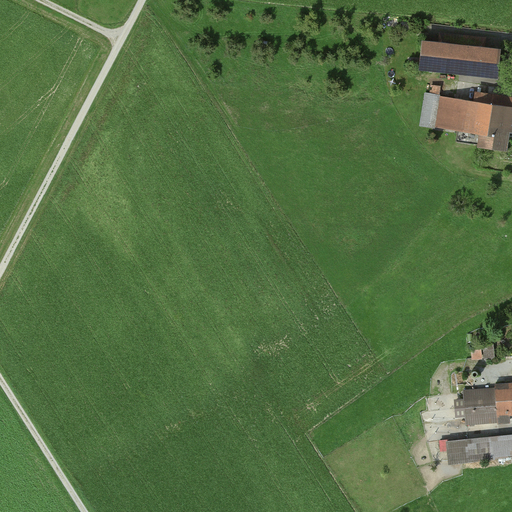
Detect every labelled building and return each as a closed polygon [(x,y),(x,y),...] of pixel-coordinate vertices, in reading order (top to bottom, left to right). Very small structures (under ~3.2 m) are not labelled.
[(511,52),(428,42),(424,71),(508,81),(511,52)] [(511,106),(426,95),(421,128),(484,137),(483,149),(511,153),(511,152),(511,106)] [(484,359),(495,358),(495,343),(483,344),(484,359)] [(511,383),(496,385),(496,388),(465,390),(467,425),(498,422),(498,418),(511,416),(511,383)] [(511,433),(448,441),(450,465),(511,458),(511,433)]
